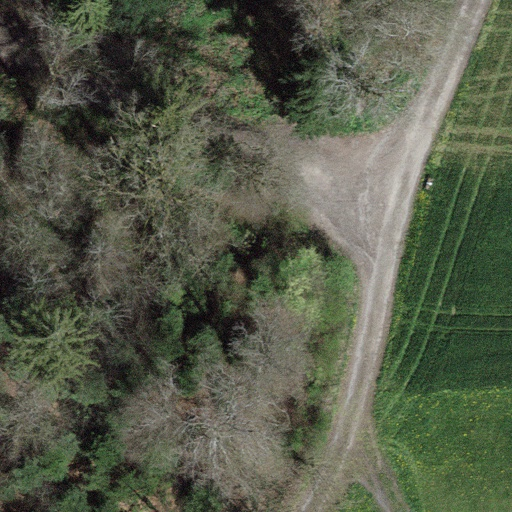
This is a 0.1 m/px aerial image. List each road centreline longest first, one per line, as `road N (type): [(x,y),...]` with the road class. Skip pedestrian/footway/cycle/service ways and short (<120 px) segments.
road 1 (track): [(395,212),(0,5)]
road 2 (track): [(303,511),(342,448),(360,394),(395,212)]
road 3 (track): [(478,0),(395,212)]
